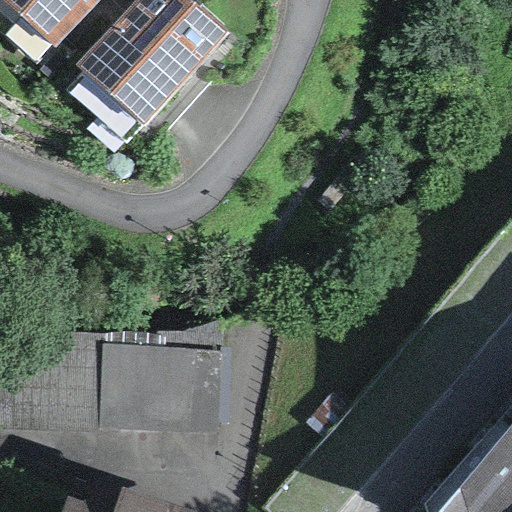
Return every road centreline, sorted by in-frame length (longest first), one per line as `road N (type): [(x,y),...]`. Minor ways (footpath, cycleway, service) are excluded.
road 1 (residential): [(0,175),(122,216),(201,210),(278,105),(302,0)]
road 2 (residential): [(373,511),(511,351)]
road 3 (residential): [(228,511),(251,362)]
